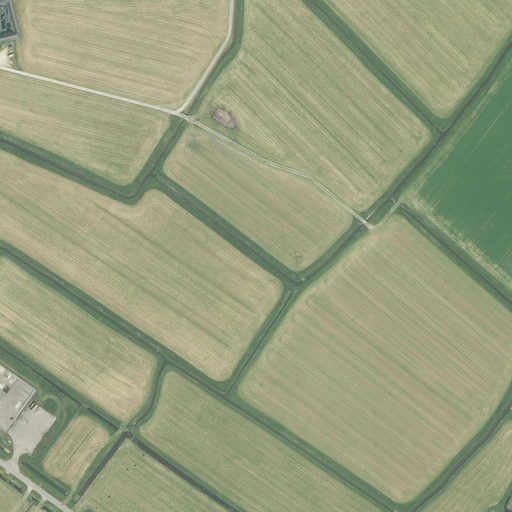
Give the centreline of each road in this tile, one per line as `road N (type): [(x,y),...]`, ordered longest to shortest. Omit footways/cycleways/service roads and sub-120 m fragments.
road 1 (track): [(0,67),(180,115),(307,177),(371,228),(400,201)]
road 2 (track): [(173,113),(226,41),(231,0)]
